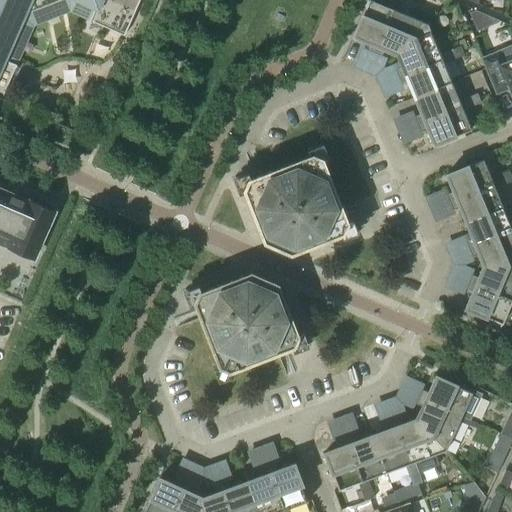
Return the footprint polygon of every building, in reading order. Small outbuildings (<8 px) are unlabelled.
[(0,0),(0,98),(3,100),(4,99),(2,98),(16,65),(3,59),(22,14),(56,0),(78,0),(93,6),(87,20),(124,36),(139,0),(0,0)] [(367,49),(374,52),(392,9),(388,7),(369,0),(367,0),(353,36),(370,43),(367,49)] [(397,11),(401,2),(394,0),(390,0),(388,7),(392,9),(397,11)] [(427,24),(397,11),(392,9),(374,52),(382,55),(384,49),(396,55),(427,24)] [(474,11),(469,12),(476,31),(498,21),(474,11)] [(427,24),(396,55),(401,67),(396,69),(399,76),(441,59),(439,54),(427,24)] [(460,46),(448,51),(452,60),(464,55),(460,46)] [(443,63),(452,60),(448,51),(439,54),(441,59),(443,63)] [(511,60),(510,61),(509,58),(497,53),(482,59),(497,94),(509,90),(511,96),(511,60)] [(441,59),(399,76),(402,83),(407,81),(414,97),(451,82),(443,63),(441,59)] [(107,75),(103,84),(116,90),(121,81),(107,75)] [(414,97),(421,114),(415,116),(418,123),(460,105),(458,101),(451,82),(414,97)] [(467,97),(471,106),(480,103),(477,93),(467,97)] [(458,101),(460,105),(462,110),(471,106),(467,97),(458,101)] [(460,105),(418,123),(421,130),(426,128),(433,145),(470,130),(462,110),(460,105)] [(247,180),(243,190),(263,242),(267,243),(268,242),(286,250),(286,251),(290,253),(342,233),(346,223),(321,160),(311,155),(308,156),(264,174),(247,180)] [(447,194),(450,201),(492,183),(491,179),(482,159),(445,175),(452,192),(447,194)] [(499,175),(503,185),(511,180),(511,179),(509,171),(499,175)] [(491,179),(492,183),(494,188),(503,185),(499,175),(491,179)] [(492,183),(450,201),(453,208),(458,206),(465,222),(502,207),(494,188),(492,183)] [(0,242),(10,247),(10,249),(31,258),(32,257),(33,257),(41,240),(43,241),(47,231),(45,230),(53,213),(51,212),(52,211),(30,201),(30,203),(0,189),(0,242)] [(502,207),(465,222),(472,238),(466,240),(469,248),(511,230),(510,225),(502,207)] [(511,231),(511,230),(469,248),(472,255),(477,252),(483,265),(511,264),(511,231)] [(511,300),(511,264),(483,265),(477,277),(472,275),(469,282),(511,300)] [(219,367),(228,371),(292,346),(297,336),(276,284),(272,283),(272,284),(253,276),(254,274),(250,273),(198,293),(194,303),(219,367)] [(511,302),(511,300),(469,282),(466,289),(472,292),(464,308),(489,319),(488,322),(503,328),(511,305),(511,302)] [(469,420),(481,394),(458,383),(457,386),(435,376),(427,393),(422,390),(418,397),(460,416),(458,421),(467,425),(469,420)] [(421,406),(415,419),(444,451),(458,421),(460,416),(418,397),(415,404),(421,406)] [(511,419),(505,417),(497,433),(499,435),(511,440),(511,419)] [(444,451),(415,419),(402,423),(400,418),(393,421),(410,464),(405,466),(408,475),(418,472),(415,463),(444,451)] [(388,429),(372,435),(386,473),(405,466),(410,464),(393,421),(386,423),(388,429)] [(353,435),(346,438),(362,481),(357,483),(361,492),(370,488),(367,479),(386,473),(372,435),(355,441),(353,435)] [(499,435),(493,448),(506,454),(511,440),(499,435)] [(362,481),(346,438),(339,441),(341,446),(324,453),(337,490),(357,483),(362,481)] [(288,511),(288,509),(307,502),(293,464),(276,470),(274,465),(267,467),(283,511),(278,511),(288,511)] [(278,511),(283,511),(267,467),(260,470),(262,476),(245,482),(256,511),(278,511)] [(506,489),(511,474),(511,473),(505,470),(498,485),(506,489)] [(418,472),(408,475),(412,486),(422,482),(418,472)] [(159,478),(143,511),(172,511),(185,484),(178,480),(176,486),(159,478)] [(256,511),(245,482),(229,488),(227,482),(220,485),(229,511),(256,511)] [(201,511),(202,498),(190,493),(192,487),(185,484),(172,511),(201,511)] [(201,511),(229,511),(220,485),(212,488),(215,493),(202,498),(201,511)] [(370,488),(361,492),(364,501),(374,498),(370,488)] [(485,511),(496,511),(502,497),(494,494),(485,511)] [(478,511),(485,496),(469,502),(473,511),(478,511)]
